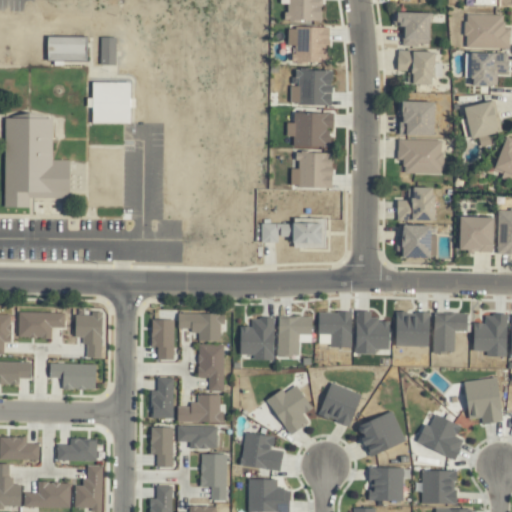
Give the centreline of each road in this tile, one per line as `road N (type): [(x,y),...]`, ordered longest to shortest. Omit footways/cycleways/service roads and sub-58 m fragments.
road 1 (residential): [(0,278),(511,280)]
road 2 (residential): [(359,278),(363,106),(353,0)]
road 3 (residential): [(121,511),(122,281)]
road 4 (residential): [(122,413),(0,410)]
